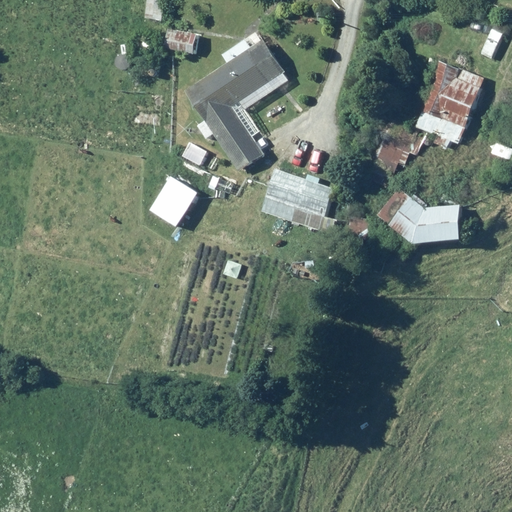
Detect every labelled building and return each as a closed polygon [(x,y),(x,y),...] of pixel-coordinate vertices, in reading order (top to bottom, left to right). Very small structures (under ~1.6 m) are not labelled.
[(130,0),(107,0),(102,27),(123,30),(130,0)] [(163,0),(145,0),(143,17),(160,19),(163,0)] [(492,61),(504,33),(492,28),(479,55),(492,61)] [(198,34),(169,29),(166,48),(194,53),(198,34)] [(290,85),(255,34),(179,85),(237,174),(264,158),(258,148),(266,145),(248,117),(290,85)] [(128,55),(126,54),(123,54),(121,54),(118,56),(117,58),(116,61),(117,63),(118,65),(120,67),(122,68),(124,68),(125,68),(127,68),(129,67),(130,65),(131,63),(132,61),(131,59),(130,56),(128,55)] [(456,143),(482,78),(438,61),(411,125),(456,143)] [(161,93),(147,92),(146,109),(130,109),(130,124),(160,126),(161,93)] [(423,133),(414,128),(383,121),(364,177),(398,187),(414,191),(421,171),(403,164),(406,152),(415,154),(423,133)] [(510,162),(511,157),(511,148),(495,142),(491,153),(510,162)] [(333,188),(275,169),(261,212),(320,231),(333,188)] [(179,230),(200,194),(171,177),(150,213),(179,230)] [(462,240),(460,206),(424,206),(398,187),(375,216),(385,224),(409,244),(462,240)] [(343,250),(366,251),(373,213),(350,210),(343,250)]
